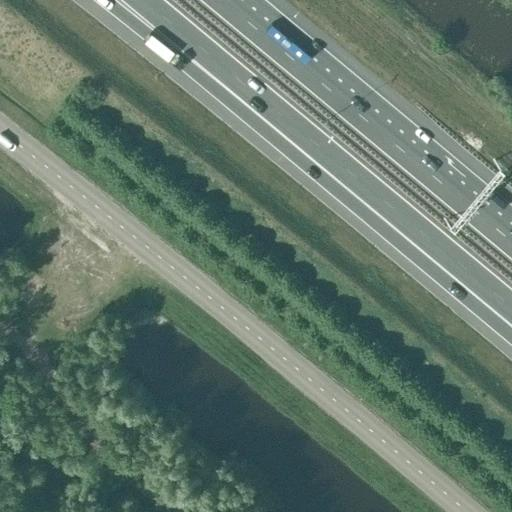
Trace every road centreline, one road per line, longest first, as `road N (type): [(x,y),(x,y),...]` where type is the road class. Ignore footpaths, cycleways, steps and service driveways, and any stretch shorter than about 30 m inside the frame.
road 1 (secondary): [(464,511),(0,131)]
road 2 (motorway): [(511,243),(220,0)]
road 3 (motorway): [(276,113),(511,310)]
road 4 (motorway): [(114,0),(276,113)]
road 5 (motorway): [(137,0),(276,113)]
